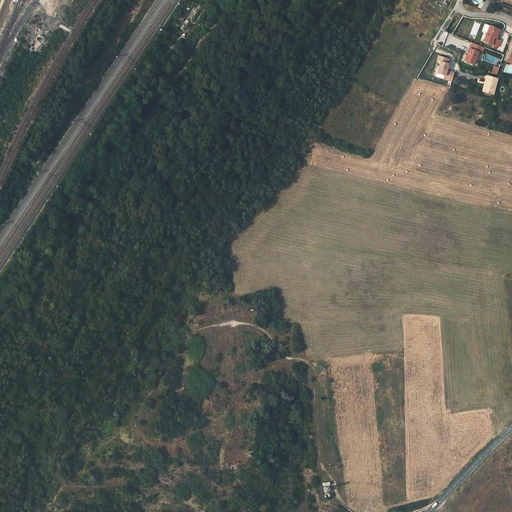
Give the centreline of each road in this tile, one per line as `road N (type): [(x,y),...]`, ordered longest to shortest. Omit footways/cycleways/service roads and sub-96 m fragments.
road 1 (track): [(225,0),(158,102),(87,179),(0,318)]
road 2 (track): [(272,350),(310,365),(320,460),(351,511)]
